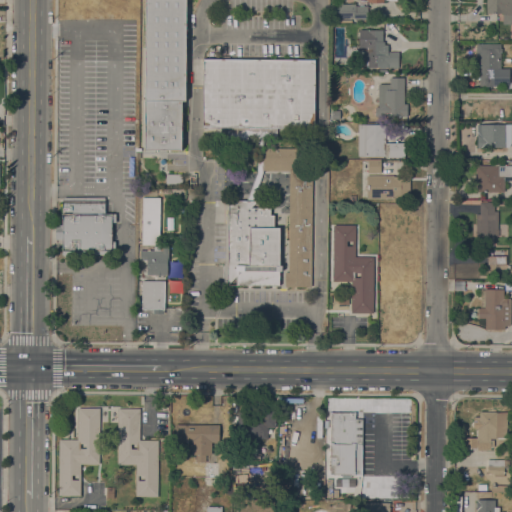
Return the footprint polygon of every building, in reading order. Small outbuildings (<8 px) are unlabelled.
[(145,0),(185,0),(185,100),(182,100),(181,150),(144,150),(145,0)] [(511,0),(511,16),(503,16),(503,13),(486,13),(486,0),(511,0)] [(355,4),(355,6),(367,5),(368,18),(355,19),(355,17),(334,18),(333,7),(339,7),(339,4),(355,4)] [(382,30),(382,41),(384,41),(384,44),(388,45),(388,52),(399,52),(398,68),(358,67),(359,29),(382,30)] [(500,43),(500,68),(510,68),(509,81),(511,81),(511,90),(508,90),(509,85),(501,84),(501,86),(493,85),(493,86),(479,86),(480,56),(476,56),(476,43),(500,43)] [(227,140),(227,127),(203,127),(203,58),(315,59),(314,128),(277,127),(277,140),(263,140),(257,140),(227,140)] [(403,107),(408,107),(408,116),(378,116),(373,116),(373,107),(378,107),(378,96),(374,96),(375,84),(390,84),(390,78),(404,78),(403,107)] [(332,110),(340,110),(339,119),(331,119),(332,110)] [(358,124),(385,124),(385,128),(392,128),(392,133),(385,133),(385,143),(404,143),(404,157),(388,157),(388,155),(385,155),(385,156),(358,156),(358,124)] [(511,124),(511,141),(508,147),(485,147),(485,148),(477,148),(477,124),(480,124),(511,124)] [(263,140),(263,148),(263,170),(263,172),(253,200),(246,200),(257,173),(257,140),(263,140)] [(263,148),(296,148),(296,171),(312,171),(311,287),(285,286),(285,272),(288,272),(289,171),(263,170),(263,148)] [(381,160),(380,173),(367,173),(368,160),(381,160)] [(511,170),(511,179),(504,179),(504,192),(475,192),(476,165),(493,165),(493,164),(498,164),(498,165),(510,165),(511,170)] [(166,183),(166,174),(182,174),(182,183),(166,183)] [(409,176),(409,197),(392,196),(392,199),(366,198),(366,175),(409,176)] [(62,240),(56,240),(56,225),(62,225),(62,198),(104,197),(104,214),(115,214),(115,222),(111,222),(112,241),(115,241),(115,254),(83,255),(83,258),(68,258),(62,255),(62,240)] [(142,197),(160,197),(159,245),(142,244),(142,197)] [(257,200),(257,207),(270,207),(270,215),(273,215),(273,227),(280,227),(279,265),(282,265),(282,271),(279,271),(279,285),(227,285),(228,200),(246,200),(253,200),(257,200)] [(480,213),(480,202),(494,202),(494,211),(498,211),(497,229),(498,229),(498,236),(494,236),(494,243),(476,243),(476,213),(480,213)] [(351,313),(351,281),(333,281),(333,225),(355,225),(355,257),(373,257),(373,313),(351,313)] [(159,245),(169,245),(168,261),(167,261),(167,275),(146,275),(147,260),(139,259),(140,251),(147,251),(147,249),(149,249),(149,251),(159,251),(159,245)] [(506,256),(506,264),(507,264),(507,265),(509,265),(509,269),(507,269),(507,275),(487,275),(487,256),(506,256)] [(164,304),(162,304),(162,309),(160,309),(160,312),(154,312),(154,309),(141,309),(141,280),(164,281),(164,304)] [(507,298),(510,298),(511,299),(511,324),(509,325),(505,326),(505,329),(485,329),(485,318),(477,318),(477,308),(485,308),(485,289),(503,289),(503,298),(507,298)] [(348,304),(338,304),(338,296),(348,297),(348,304)] [(59,439),(77,439),(77,408),(100,408),(99,464),(81,464),(80,495),(58,495),(59,439)] [(157,496),(135,496),(136,464),(117,464),(118,408),(140,409),(139,440),(158,440),(157,496)] [(237,412),(256,412),(256,408),(275,408),(275,428),(268,428),(267,439),(241,438),(241,435),(237,435),(237,412)] [(506,437),(496,437),(496,438),(490,438),(490,449),(465,449),(465,437),(476,437),(477,420),(479,420),(479,411),(487,412),(487,409),(496,409),(496,413),(507,412),(506,437)] [(362,474),(330,474),(330,412),(355,412),(355,419),(362,419),(362,474)] [(219,425),(219,442),(211,442),(211,455),(206,455),(206,462),(195,462),(195,455),(190,455),(190,442),(175,442),(175,424),(219,425)] [(503,459),(503,474),(487,474),(487,459),(503,459)] [(106,487),(114,487),(113,497),(106,497),(106,487)] [(494,511),(476,511),(476,500),(495,500),(494,511)] [(362,511),(362,503),(390,502),(390,511),(362,511)]
